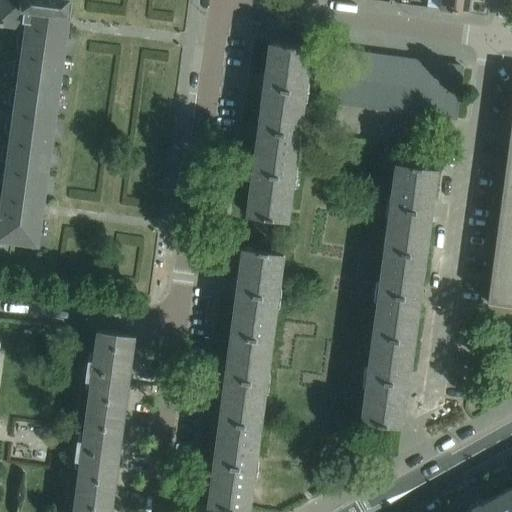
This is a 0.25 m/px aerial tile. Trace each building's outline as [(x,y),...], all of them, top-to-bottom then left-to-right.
[(0,0),(0,22),(25,26),(24,32),(18,31),(16,46),(22,47),(20,61),(14,60),(12,75),(18,76),(16,89),(10,88),(8,104),(14,104),(13,118),(6,117),(4,132),(10,133),(9,146),(2,146),(0,161),(6,162),(5,175),(0,174),(0,238),(37,243),(67,14),(68,14),(69,0),(0,0)] [(468,14),(469,0),(440,0),(439,10),(468,14)] [(298,133),(304,90),(310,47),(269,41),(257,127),(298,133)] [(351,78),(355,53),(343,51),(339,77),(351,78)] [(363,80),(367,54),(355,53),(351,78),(363,80)] [(375,82),(379,56),(367,54),(363,80),(375,82)] [(387,83),(390,58),(379,56),(375,82),(387,83)] [(399,85),(402,59),(390,58),(387,83),(399,85)] [(411,87),(414,61),(402,59),(399,85),(411,87)] [(423,88),(426,62),(414,61),(411,87),(423,88)] [(435,90),(438,64),(426,62),(423,88),(435,90)] [(447,91),(450,66),(438,64),(435,90),(447,91)] [(459,93),(462,67),(450,66),(447,91),(459,93)] [(348,104),(351,78),(339,77),(336,103),(348,104)] [(360,106),(363,80),(351,78),(348,104),(360,106)] [(372,107),(375,82),(363,80),(360,106),(372,107)] [(384,109),(387,83),(375,82),(372,107),(384,109)] [(395,111),(399,85),(387,83),(384,109),(395,111)] [(407,112),(411,87),(399,85),(395,111),(407,112)] [(419,114),(423,88),(411,87),(407,112),(419,114)] [(431,116),(435,90),(423,88),(419,114),(431,116)] [(443,117),(447,91),(435,90),(431,116),(443,117)] [(455,119),(459,93),(447,91),(443,117),(455,119)] [(511,108),(486,301),(486,302),(511,305),(511,108)] [(286,220),(298,133),(257,127),(245,215),(286,220)] [(425,248),(429,223),(430,217),(432,217),(433,206),(431,206),(436,167),(395,162),(383,248),(427,254),(427,248),(425,248)] [(241,246),(237,278),(236,285),(234,284),(234,289),(233,295),(235,295),(230,332),(271,338),(283,251),(241,246)] [(414,334),(417,308),(424,259),(426,259),(427,254),(383,248),(372,334),(415,340),(416,334),(414,334)] [(129,369),(134,334),(98,330),(94,359),(88,358),(85,378),(91,379),(87,410),(123,415),(128,380),(131,380),(133,370),(129,369)] [(259,424),(271,338),(230,332),(225,370),(223,370),(222,380),(224,380),(218,419),(259,424)] [(408,377),(412,345),(414,345),(415,340),(372,334),(360,421),(401,426),(406,388),(408,388),(409,383),(410,377),(408,377)] [(118,449),(123,415),(87,410),(83,439),(77,438),(75,458),(80,459),(76,490),(112,495),(117,460),(121,460),(122,449),(118,449)] [(248,511),(259,424),(218,419),(214,455),(212,455),(211,462),(210,466),(212,466),(207,505),(248,511)] [(511,511),(511,486),(479,504),(479,502),(469,508),(470,509),(465,511),(511,511)] [(109,511),(112,495),(76,490),(73,511),(109,511)]
